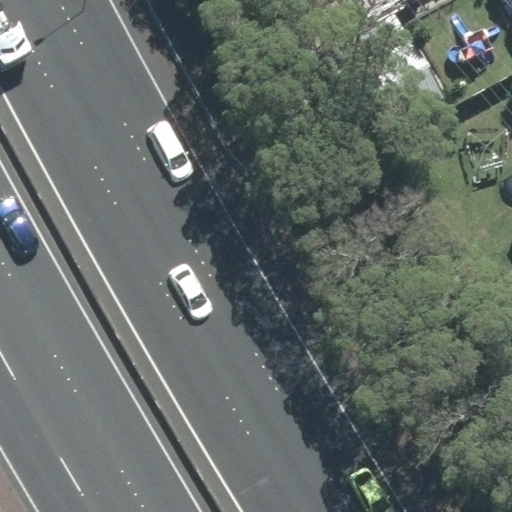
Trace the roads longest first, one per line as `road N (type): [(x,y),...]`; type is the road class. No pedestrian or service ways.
road 1 (motorway): [(10,0),(210,370),(301,511)]
road 2 (motorway): [(149,511),(0,260)]
